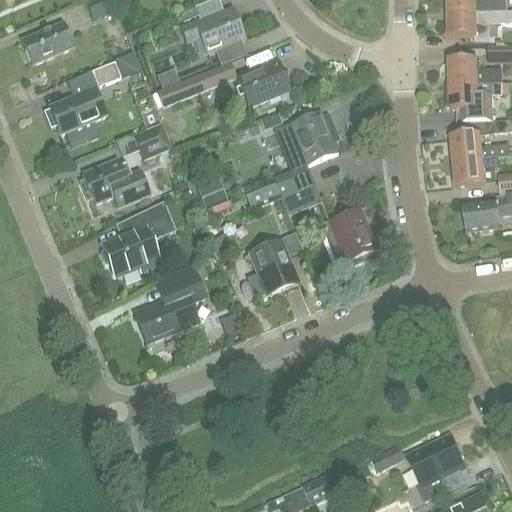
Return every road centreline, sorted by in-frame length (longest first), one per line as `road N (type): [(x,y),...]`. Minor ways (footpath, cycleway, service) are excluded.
road 1 (residential): [(109,416),(433,286)]
road 2 (residential): [(109,416),(0,153)]
road 3 (residential): [(433,286),(413,203),(400,62)]
road 4 (residential): [(511,467),(433,286)]
road 5 (residential): [(400,62),(334,50),(306,35),(280,0)]
